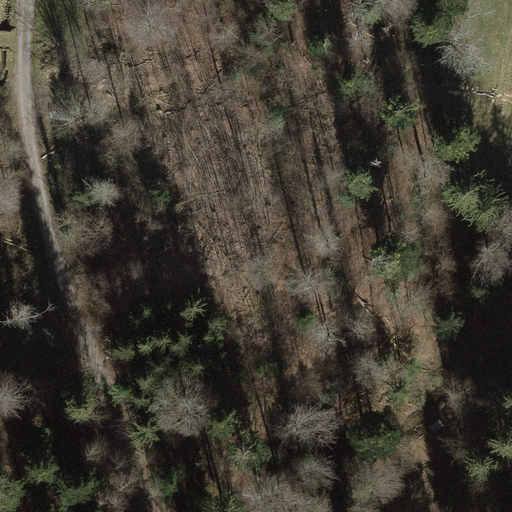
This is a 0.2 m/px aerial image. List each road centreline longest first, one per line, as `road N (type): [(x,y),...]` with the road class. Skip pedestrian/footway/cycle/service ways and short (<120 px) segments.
road 1 (track): [(23,0),(17,68),(45,248),(117,440),(155,511)]
road 2 (track): [(511,381),(409,467)]
